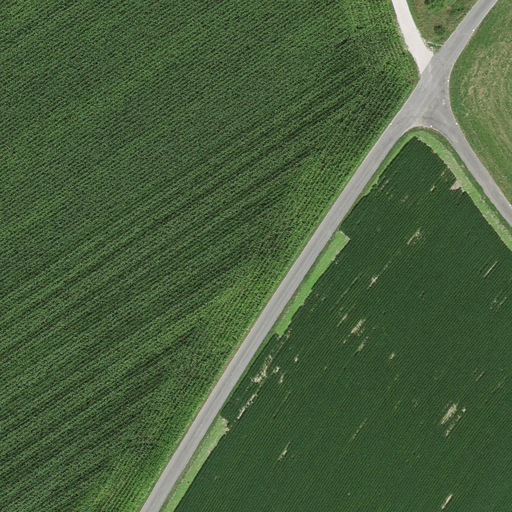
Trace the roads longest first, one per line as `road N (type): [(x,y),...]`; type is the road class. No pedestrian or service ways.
road 1 (unclassified): [(489,0),(239,359),(146,511)]
road 2 (track): [(396,0),(426,83),(511,217)]
